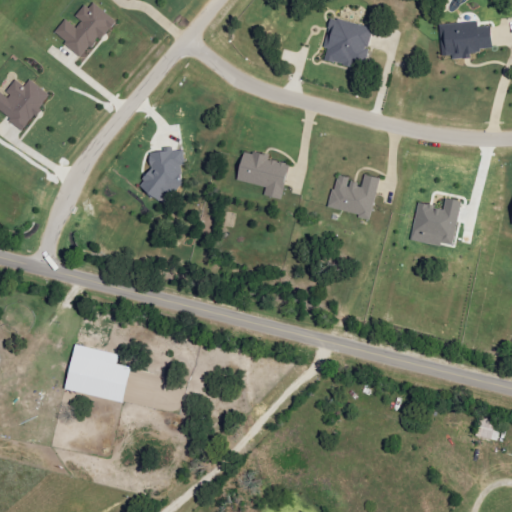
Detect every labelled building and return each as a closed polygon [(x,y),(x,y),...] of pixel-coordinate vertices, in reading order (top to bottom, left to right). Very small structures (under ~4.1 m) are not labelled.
[(120,25),(96,2),(77,21),(72,17),(58,32),(85,59),(120,25)] [(326,58),(365,70),(377,29),(338,18),(326,58)] [(446,59),(475,58),(475,51),(500,50),(499,37),(491,38),(490,24),(444,26),(446,59)] [(20,80),(9,95),(3,91),(0,94),(0,110),(28,131),(43,111),(54,95),(34,80),(29,87),(20,80)] [(290,163),(273,160),(274,157),(248,151),(242,181),(270,188),(268,196),(287,200),(292,178),(287,176),(290,163)] [(149,154),(151,190),(161,190),(162,200),(185,199),(183,159),(180,160),(179,152),(149,154)] [(384,179),(369,175),(367,183),(341,177),(334,210),(375,219),(384,179)] [(415,242),(457,248),(464,202),(449,199),(447,208),(421,204),(415,242)] [(133,403),(139,368),(124,366),(126,355),(81,347),(73,393),(133,403)] [(504,423),(483,419),(480,438),(500,442),(504,423)]
